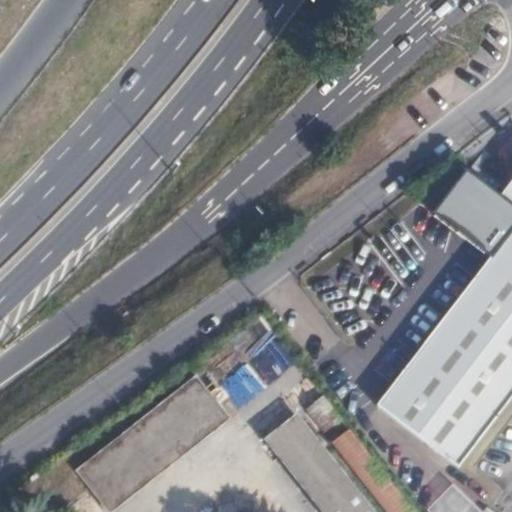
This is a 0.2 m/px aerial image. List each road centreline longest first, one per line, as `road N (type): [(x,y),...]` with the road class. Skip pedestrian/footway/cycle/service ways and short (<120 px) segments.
road 1 (primary): [(0,376),(198,223),(427,13)]
road 2 (primary): [(0,300),(138,158),(267,0)]
road 3 (primary): [(214,0),(138,95),(0,240)]
road 4 (unknown): [(147,511),(144,495),(160,469),(182,448),(223,438),(248,454),(293,511)]
